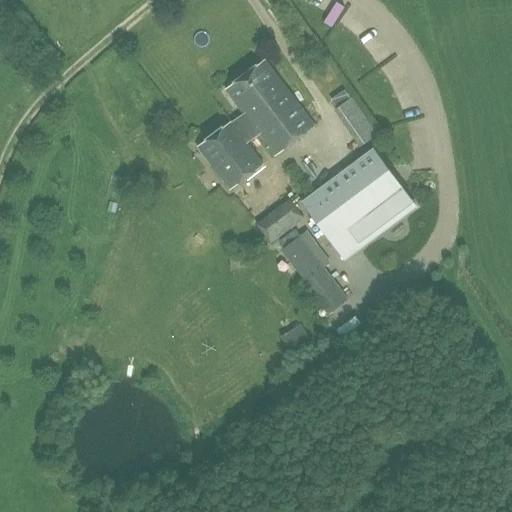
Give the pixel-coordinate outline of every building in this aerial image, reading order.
[(230,190),(262,165),(242,139),(255,129),(276,157),(315,127),(264,61),(225,91),(244,115),(231,125),(231,124),(198,149),(230,190)] [(416,206),(375,151),(303,205),(343,260),(416,206)] [(256,224),(271,244),(304,220),(289,199),(256,224)] [(289,243),(285,237),(279,242),(283,247),(289,243)] [(348,298),(324,267),(305,282),(328,313),(348,298)]
